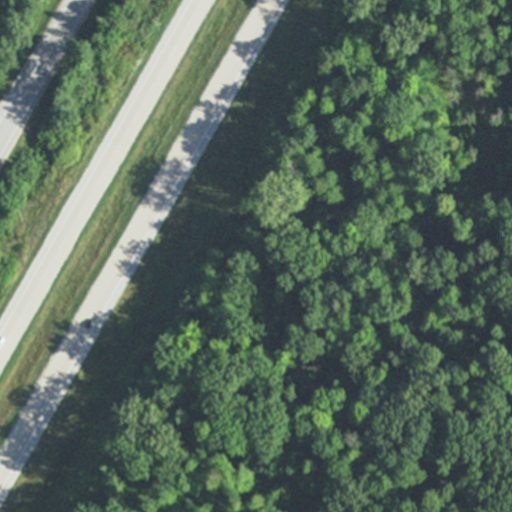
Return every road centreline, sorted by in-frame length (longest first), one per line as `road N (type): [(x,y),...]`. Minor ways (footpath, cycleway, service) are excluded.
road 1 (trunk): [(0,484),(275,0)]
road 2 (trunk): [(202,0),(0,358)]
road 3 (tertiary): [(0,144),(82,0)]
